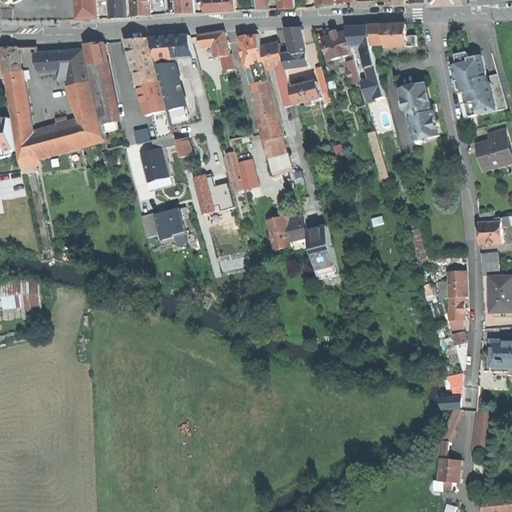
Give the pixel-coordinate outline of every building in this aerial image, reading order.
[(90,19),(100,19),(99,0),(78,0),(80,19),(90,19)] [(121,19),(129,19),(128,0),(111,0),(113,19),(121,19)] [(133,0),(134,16),(143,16),(152,16),(151,0),(133,0)] [(178,0),(180,14),(189,14),(197,13),(196,0),(178,0)] [(205,0),(206,13),(221,12),(237,11),(235,0),(205,0)] [(270,9),(268,0),(258,0),(260,9),(270,9)] [(282,0),(284,8),(289,8),(298,8),(296,0),(282,0)] [(387,47),(408,47),(408,36),(407,25),(397,25),(383,26),(387,44),(387,47)] [(363,47),(373,44),(370,26),(359,27),(348,27),(349,32),(354,49),(363,47)] [(373,44),(387,44),(383,26),(370,26),(373,44)] [(289,29),(294,55),(309,53),(304,29),(295,29),(289,29)] [(215,34),(202,37),(204,46),(215,44),(217,58),(226,56),(232,55),(227,32),(215,34)] [(355,54),(354,49),(349,32),(336,36),(326,39),(332,60),(355,54)] [(254,66),(267,63),(264,48),(260,34),(252,36),(251,35),(247,36),(241,38),(248,68),(254,66)] [(173,38),(153,39),(158,61),(198,58),(192,36),(173,38)] [(418,36),(408,36),(408,47),(418,46),(418,36)] [(128,41),(141,86),(162,81),(151,39),(141,40),(128,41)] [(88,44),(92,67),(108,64),(106,55),(104,45),(104,43),(88,44)] [(287,107),(297,105),(293,88),(291,79),(289,71),(289,70),(285,56),(282,43),(272,46),(278,67),(287,107)] [(379,65),(373,44),(363,47),(368,68),(370,68),(379,65)] [(269,69),(278,67),(272,46),(264,48),(267,63),(269,69)] [(3,48),(7,74),(24,71),(20,48),(3,48)] [(60,52),(37,54),(42,74),(61,73),(61,81),(70,80),(91,76),(85,50),(60,52)] [(467,119),(508,109),(499,75),(488,77),(483,57),(480,58),(479,51),(468,54),(457,56),(460,67),(454,68),(467,119)] [(294,55),(285,56),(289,70),(312,66),(309,53),(294,55)] [(235,54),(232,55),(226,56),(227,65),(226,65),(227,70),(237,68),(235,54)] [(355,83),(363,81),(363,78),(358,60),(349,63),(352,72),(349,73),(350,79),(353,78),(355,83)] [(269,71),(269,69),(267,63),(254,66),(256,74),(269,71)] [(110,76),(108,64),(92,67),(94,79),(110,76)] [(175,65),(159,66),(162,75),(163,74),(166,90),(181,86),(175,65)] [(381,73),(379,65),(370,68),(373,76),(381,73)] [(325,67),(317,69),(319,74),(320,73),(325,94),(326,94),(331,92),(325,67)] [(304,69),(289,71),(291,79),(305,77),(304,69)] [(7,74),(17,138),(34,133),(24,71),(7,74)] [(272,82),(269,71),(256,74),(258,85),(272,82)] [(369,102),(387,98),(381,73),(373,76),(363,78),(363,81),(369,102)] [(100,116),(91,76),(70,80),(75,100),(82,121),(100,116)] [(119,122),(110,76),(94,79),(104,125),(119,122)] [(169,110),(162,81),(141,86),(149,115),(155,113),(169,110)] [(290,153),(272,82),(258,85),(255,86),(263,118),(260,118),(270,158),(290,153)] [(305,85),(293,88),(297,105),(308,102),(314,100),(323,98),(319,82),(313,83),(309,84),(305,85)] [(427,84),(402,89),(407,111),(410,111),(417,140),(428,138),(429,139),(441,136),(437,120),(434,105),(431,105),(427,84)] [(186,108),(181,86),(166,90),(171,111),(186,108)] [(171,118),(169,110),(155,113),(157,121),(171,118)] [(100,116),(82,121),(34,133),(17,138),(22,163),(37,159),(106,141),(100,116)] [(0,153),(17,151),(12,119),(0,121),(0,153)] [(138,142),(150,140),(149,128),(136,130),(138,142)] [(491,135),(493,143),(509,138),(506,130),(491,135)] [(382,173),(390,171),(378,132),(371,134),(382,173)] [(190,137),(178,141),(185,170),(198,167),(190,137)] [(482,158),(486,169),(511,162),(511,150),(509,138),(493,143),(479,146),(482,158)] [(173,176),(165,146),(143,152),(150,182),(173,176)] [(238,153),(230,155),(239,192),(248,190),(247,187),(241,163),(238,153)] [(39,169),(37,159),(22,163),(24,173),(39,169)] [(254,160),(241,163),(247,187),(260,183),(254,160)] [(192,175),(200,214),(234,208),(229,183),(217,185),(214,170),(192,175)] [(143,215),(147,237),(158,235),(158,239),(186,234),(183,217),(189,216),(187,207),(143,215)] [(483,222),(494,219),(498,218),(496,211),(481,214),(483,222)] [(286,219),(287,223),(306,219),(305,215),(286,219)] [(292,243),(291,241),(290,236),(287,223),(286,219),(286,218),(278,219),(271,221),(278,247),(292,243)] [(287,223),(290,236),(309,231),(306,219),(287,223)] [(483,244),(505,242),(505,241),(505,239),(505,227),(504,221),(494,222),(482,223),(482,233),(483,244)] [(319,229),(309,231),(310,236),(321,280),(341,275),(329,226),(319,229)] [(291,241),(310,236),(309,231),(290,236),(291,241)] [(428,242),(418,244),(422,260),(433,258),(428,242)] [(484,254),(484,263),(501,262),(501,254),(484,254)] [(484,277),(501,274),(501,262),(484,263),(484,277)] [(451,282),(452,298),(467,298),(470,297),(470,287),(469,272),(451,273),(451,282)] [(493,312),(511,311),(511,276),(492,277),(492,295),(493,312)] [(24,311),(41,310),(40,280),(0,282),(0,308),(23,308),(24,311)] [(442,298),(452,298),(451,282),(441,282),(442,298)] [(452,298),(453,320),(464,320),(468,320),(468,310),(467,298),(452,298)] [(451,320),(455,335),(466,332),(467,331),(464,320),(453,320),(451,320)] [(458,345),(466,372),(469,343),(467,337),(466,332),(455,335),(458,345)] [(361,352),(370,350),(368,341),(359,342),(361,352)] [(511,341),(493,341),(492,353),(492,360),(492,371),(510,372),(510,375),(511,375),(511,341)] [(454,388),(465,385),(466,380),(466,374),(451,377),(454,388)] [(445,408),(464,407),(464,397),(452,397),(443,398),(445,408)] [(455,409),(443,441),(451,441),(463,410),(455,409)] [(475,449),(491,450),(495,412),(484,411),(479,411),(475,449)] [(441,459),(444,459),(449,460),(451,441),(443,441),(441,459)] [(449,460),(444,459),(442,481),(455,482),(462,483),(464,461),(456,460),(449,460)]
